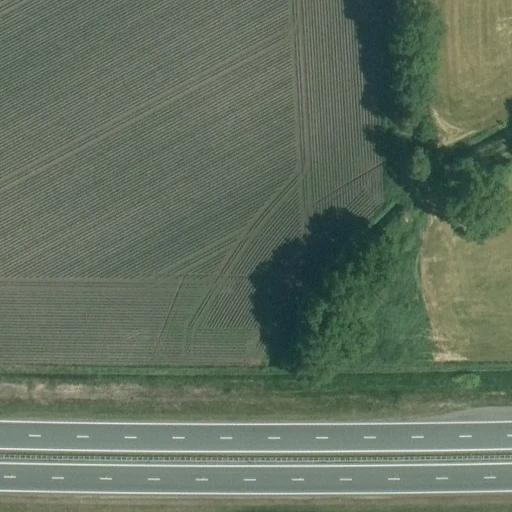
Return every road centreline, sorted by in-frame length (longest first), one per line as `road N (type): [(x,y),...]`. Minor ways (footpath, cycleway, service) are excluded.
road 1 (trunk): [(0,478),(511,479)]
road 2 (trunk): [(511,437),(0,437)]
road 3 (track): [(396,0),(403,170),(428,185),(511,142)]
